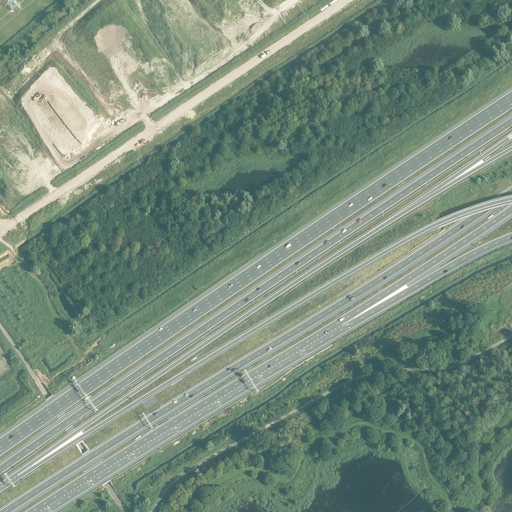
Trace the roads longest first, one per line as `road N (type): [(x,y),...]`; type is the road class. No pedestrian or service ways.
road 1 (motorway): [(511,99),(0,448)]
road 2 (motorway): [(511,121),(0,469)]
road 3 (motorway): [(5,511),(511,190)]
road 4 (motorway): [(15,476),(404,240),(511,198)]
road 5 (motorway): [(15,476),(440,188)]
road 6 (unclassified): [(0,223),(16,220),(345,0)]
road 7 (motorway): [(38,511),(339,325)]
road 8 (track): [(55,194),(44,176),(51,154),(75,136),(135,120),(255,37),(294,0)]
road 9 (motorway): [(339,325),(511,208)]
road 10 (motorway): [(339,325),(511,236)]
